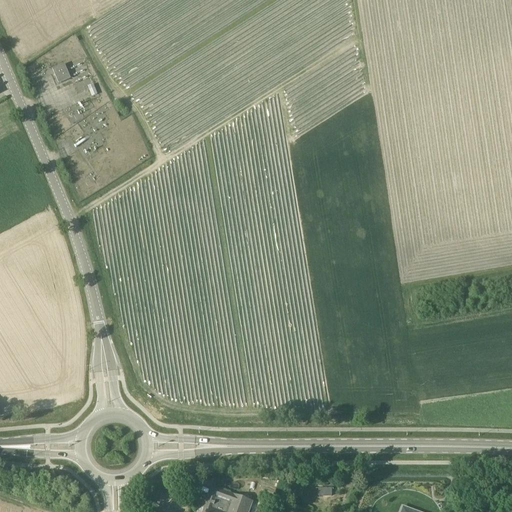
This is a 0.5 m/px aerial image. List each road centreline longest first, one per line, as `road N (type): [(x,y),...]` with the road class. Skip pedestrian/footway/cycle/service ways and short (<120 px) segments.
road 1 (unclassified): [(110,413),(81,256),(0,57)]
road 2 (secondary): [(511,449),(148,446)]
